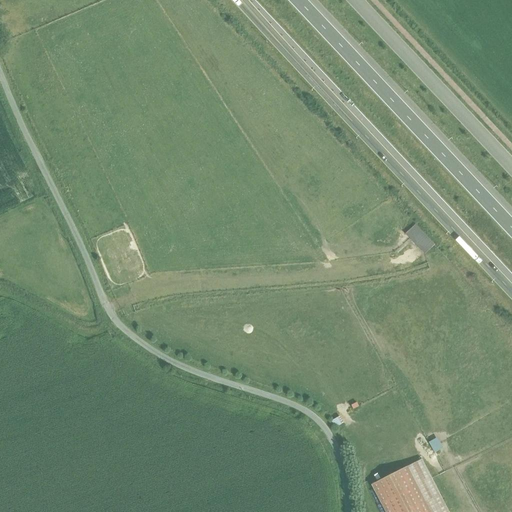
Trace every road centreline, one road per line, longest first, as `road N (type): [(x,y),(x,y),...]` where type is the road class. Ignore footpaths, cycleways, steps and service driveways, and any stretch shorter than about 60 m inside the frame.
road 1 (unclassified): [(0,71),(114,318),(178,364),(307,411),(339,454),(348,511)]
road 2 (trunk): [(246,0),(511,282)]
road 3 (trunk): [(511,228),(297,0)]
road 4 (unclassified): [(511,166),(354,0)]
